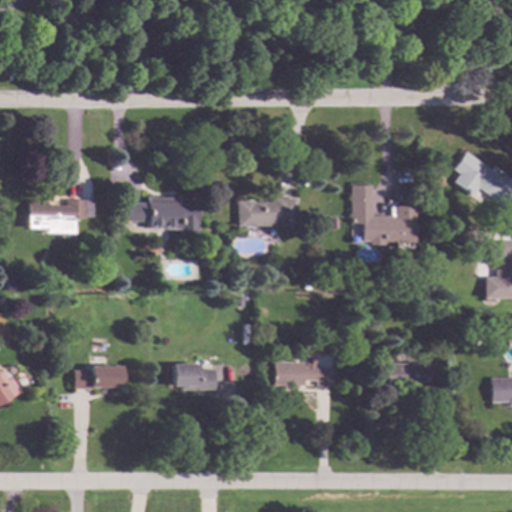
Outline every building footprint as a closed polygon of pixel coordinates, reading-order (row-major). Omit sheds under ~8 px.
[(486,170),(487,169),(496,175),(498,174),(511,184),(511,189),(510,192),(509,191),(498,205),(473,187),(467,196),(448,181),(454,173),(448,169),(461,151),(486,170)] [(367,184),(366,215),(409,216),(408,242),(379,241),(378,245),(363,244),(363,241),(355,240),(356,223),(346,223),(346,184),(367,184)] [(175,203),(194,203),(194,232),(175,232),(175,228),(143,228),(143,221),(124,220),(124,202),(143,202),(143,197),(175,198),(175,203)] [(292,225),(234,226),(233,201),(250,200),(250,202),(270,202),(270,198),(292,198),(292,225)] [(88,217),(68,218),(67,233),(39,232),(39,228),(22,228),(23,200),(44,201),(44,205),(60,205),(60,199),(88,199),(88,217)] [(511,240),(511,297),(478,297),(479,276),(489,276),(489,264),(483,264),(484,240),(511,240)] [(16,290),(3,290),(3,278),(16,278),(16,290)] [(242,305),(234,306),(234,296),(242,296),(242,305)] [(299,362),(299,366),(329,368),(328,386),(311,385),(311,380),(299,380),(299,385),(295,385),(294,389),(261,387),(262,360),(299,362)] [(193,369),(209,369),(209,389),(176,389),(176,386),(167,386),(167,363),(193,363),(193,369)] [(436,389),(421,389),(421,386),(389,386),(389,389),(380,389),(380,363),(437,363),(436,389)] [(119,387),(89,387),(89,388),(69,389),(69,370),(86,369),(86,365),(118,365),(119,387)] [(0,373),(3,379),(7,377),(16,391),(0,400),(0,373)] [(511,405),(504,405),(504,401),(485,401),(485,377),(511,377),(511,405)]
